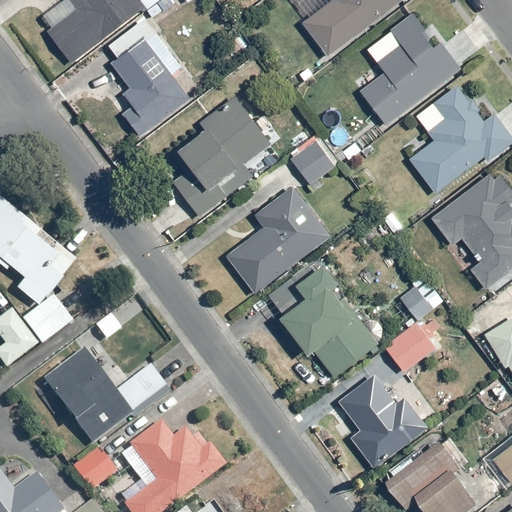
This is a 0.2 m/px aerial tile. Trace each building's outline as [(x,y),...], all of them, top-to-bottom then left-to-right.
[(72,0),(79,8),(49,30),(74,63),(147,8),(140,0),(72,0)] [(303,23),(329,57),(402,0),(333,0),(303,23)] [(386,72),(361,91),(387,125),(461,69),(441,43),(434,48),(423,32),(427,29),(414,12),(391,29),(403,44),(378,62),(386,72)] [(145,36),(111,62),(131,88),(123,94),(132,106),(122,114),(140,138),(192,99),(145,36)] [(484,121),(478,112),(481,110),(473,98),(470,101),(458,85),(434,104),(445,119),(429,131),(436,140),(411,159),(437,194),(486,157),(489,162),(511,144),(511,137),(494,114),(484,121)] [(189,168),(171,181),(198,217),(253,177),(244,165),(272,144),(235,95),(199,122),(206,131),(177,152),(189,168)] [(372,121),(351,136),(349,133),(334,143),(346,161),(382,136),(372,121)] [(338,164),(317,135),(289,154),(310,184),(338,164)] [(511,206),(510,205),(511,203),(511,189),(501,175),(495,179),(490,173),(432,218),(453,245),(462,238),(481,262),(472,269),(487,289),(511,270),(511,206)] [(263,227),(225,256),(254,294),(331,237),(293,186),(254,215),(263,227)] [(0,198),(0,260),(22,278),(15,286),(38,305),(75,260),(0,198)] [(305,299),(278,319),(307,357),(314,352),(334,378),(379,344),(343,298),(340,300),(331,289),(338,284),(323,265),(295,286),(305,299)] [(417,281),(400,294),(417,318),(443,299),(438,291),(429,297),(417,281)] [(0,345),(0,360),(5,367),(37,342),(11,307),(0,315),(0,336),(4,342),(0,345)] [(122,326),(111,312),(95,324),(107,338),(122,326)] [(422,324),(419,319),(386,343),(405,370),(439,345),(433,337),(443,330),(433,316),(422,324)] [(511,318),(485,335),(505,367),(509,364),(511,368),(511,318)] [(43,380),(93,445),(168,387),(151,365),(116,392),(83,350),(43,380)] [(409,375),(399,383),(410,399),(421,391),(409,375)] [(375,376),(339,403),(359,430),(349,438),(373,470),(429,428),(405,397),(397,404),(375,376)] [(129,444),(157,482),(126,506),(130,511),(163,511),(227,464),(211,442),(202,448),(186,427),(173,437),(160,420),(129,444)] [(439,441),(385,482),(407,510),(417,502),(425,511),(466,511),(477,504),(454,474),(460,469),(439,441)] [(511,442),(493,457),(511,482),(511,442)] [(75,468),(92,490),(116,471),(99,449),(75,468)] [(63,511),(35,474),(13,491),(0,473),(0,511),(63,511)]
